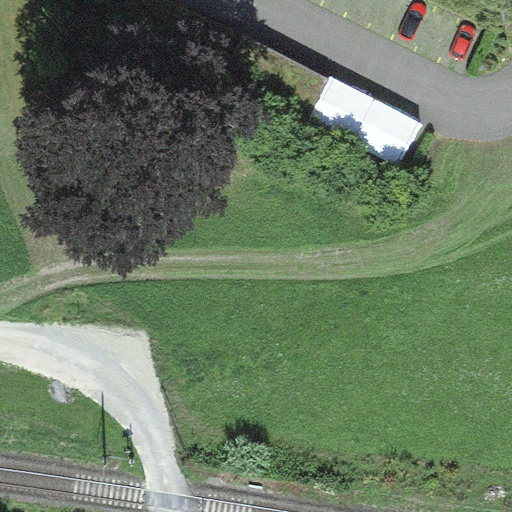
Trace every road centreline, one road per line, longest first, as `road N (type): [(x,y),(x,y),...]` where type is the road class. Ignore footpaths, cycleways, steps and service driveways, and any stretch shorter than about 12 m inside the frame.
road 1 (track): [(100,384),(280,368),(364,331),(428,264),(508,112)]
road 2 (track): [(174,511),(157,447),(136,414),(56,362),(0,349)]
